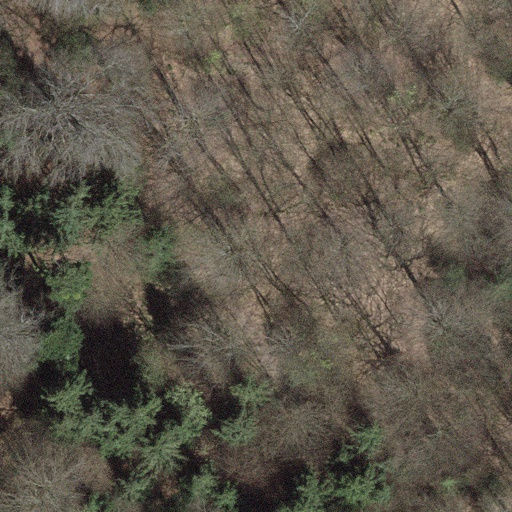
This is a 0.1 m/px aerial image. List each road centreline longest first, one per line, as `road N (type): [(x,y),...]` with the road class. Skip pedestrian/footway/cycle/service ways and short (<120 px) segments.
road 1 (track): [(0,45),(179,178),(357,511)]
road 2 (track): [(511,110),(350,54),(168,36),(0,33)]
